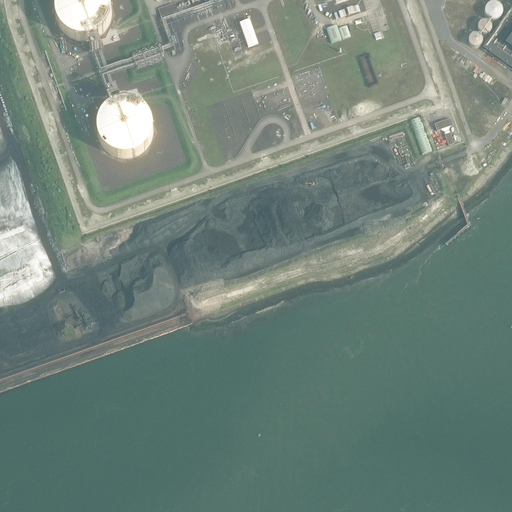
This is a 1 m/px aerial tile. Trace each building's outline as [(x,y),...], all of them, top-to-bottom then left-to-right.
[(110,16),(111,13),(110,10),(110,7),(109,5),(109,2),(107,0),(56,0),(57,1),(56,3),(55,6),(54,8),(54,11),(54,14),(54,17),(55,19),(55,22),(56,24),(58,27),(59,29),(61,31),(63,33),(65,35),(67,37),(69,38),(72,39),(75,40),(77,40),(80,41),(83,41),(85,41),(88,40),(91,40),(93,39),(96,37),(98,36),(100,34),(102,33),(104,31),(106,28),(107,26),(108,24),(109,21),(110,18),(110,16)] [(504,7),(489,2),(484,16),(499,22),(504,7)] [(175,4),(158,10),(161,18),(178,12),(175,4)] [(511,69),(511,15),(509,14),(483,49),(511,69)] [(239,24),(248,48),(258,44),(249,20),(239,24)] [(478,22),(479,34),(469,35),(470,48),(484,47),(483,36),(492,35),(490,21),(478,22)] [(342,39),(337,25),(326,29),(331,43),(342,39)] [(348,27),(339,30),(342,40),(351,37),(348,27)] [(361,57),(367,81),(374,79),(368,55),(361,57)] [(156,132),(156,129),(156,126),(156,123),(155,121),(154,118),(153,115),(151,113),(149,111),(147,109),(145,107),(143,105),(140,104),(138,102),(135,102),(132,101),(130,101),(127,101),(124,101),(121,101),(118,102),(116,103),(113,104),(111,106),(109,108),(107,110),(105,112),(103,114),(102,117),(101,119),(100,122),(99,125),(99,128),(99,131),(99,133),(100,136),(101,139),(102,142),(103,144),(105,146),(107,149),(109,150),(111,152),(113,154),(116,155),(119,156),(121,157),(124,157),(127,158),(130,157),(133,157),(135,156),(138,156),(141,154),(143,153),(145,151),(148,149),(150,147),(151,145),(153,143),(154,140),(155,137),(156,135),(156,132)] [(432,151),(420,118),(410,122),(422,155),(432,151)] [(451,127),(452,127),(450,120),(434,125),(437,132),(441,131),(443,132),(448,146),(454,144),(449,130),(451,127)]
